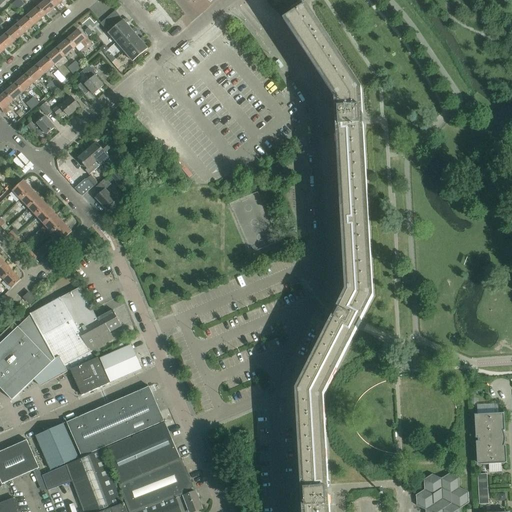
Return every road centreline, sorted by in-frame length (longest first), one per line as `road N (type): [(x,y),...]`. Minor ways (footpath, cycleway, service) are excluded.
road 1 (residential): [(279,511),(273,409),(322,260),(312,118),(263,30)]
road 2 (residential): [(0,442),(165,370)]
road 3 (residential): [(40,163),(171,52)]
road 4 (residential): [(32,277),(92,220),(40,163)]
road 5 (residential): [(225,511),(165,370)]
road 6 (residential): [(165,370),(115,251)]
